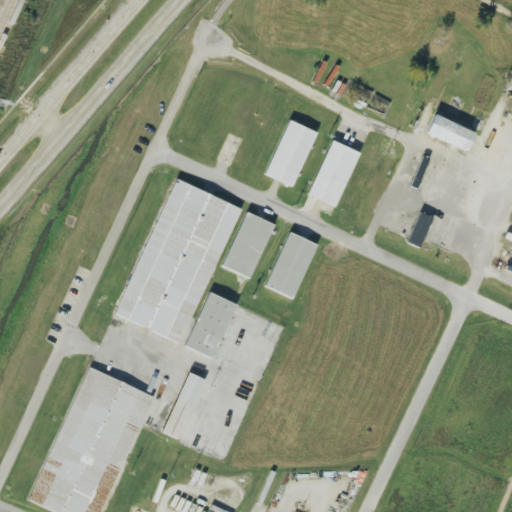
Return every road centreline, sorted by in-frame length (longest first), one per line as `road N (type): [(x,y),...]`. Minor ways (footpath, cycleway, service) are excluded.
road 1 (residential): [(204,39),(0,476)]
road 2 (secondary): [(0,205),(182,0)]
road 3 (secondary): [(138,0),(0,160)]
